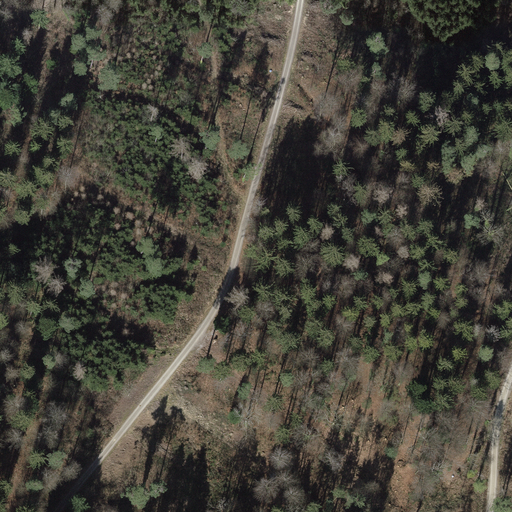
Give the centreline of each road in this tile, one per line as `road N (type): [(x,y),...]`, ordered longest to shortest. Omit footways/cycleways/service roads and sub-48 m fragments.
road 1 (track): [(301,0),(232,280),(207,326),(58,511)]
road 2 (track): [(511,372),(501,397),(491,511)]
